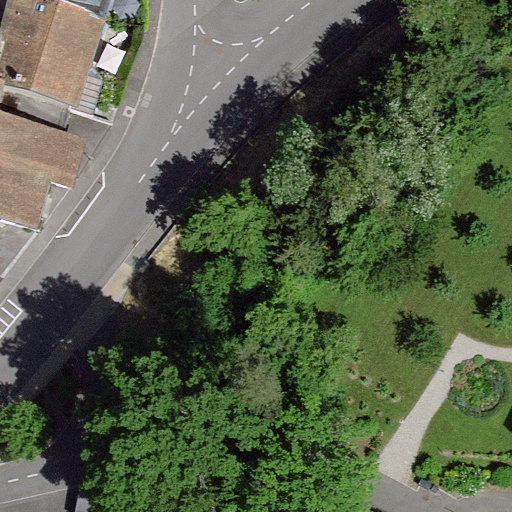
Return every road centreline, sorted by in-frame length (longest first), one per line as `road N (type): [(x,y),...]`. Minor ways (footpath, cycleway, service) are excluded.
road 1 (residential): [(58,473),(92,415),(97,377),(83,272)]
road 2 (unclassified): [(194,137),(330,0)]
road 3 (unclassified): [(83,272),(194,137)]
road 4 (unclassified): [(194,137),(200,0)]
road 5 (unclassified): [(0,372),(83,272)]
